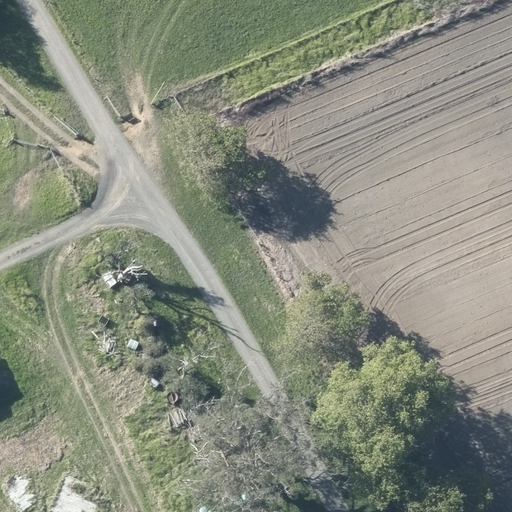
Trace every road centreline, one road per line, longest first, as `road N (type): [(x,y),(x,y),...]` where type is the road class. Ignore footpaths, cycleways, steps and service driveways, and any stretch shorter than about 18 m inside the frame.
road 1 (unclassified): [(102,104),(342,511)]
road 2 (track): [(498,511),(262,128)]
road 3 (track): [(0,268),(156,196)]
road 4 (track): [(0,34),(102,104)]
road 5 (track): [(102,104),(37,0)]
